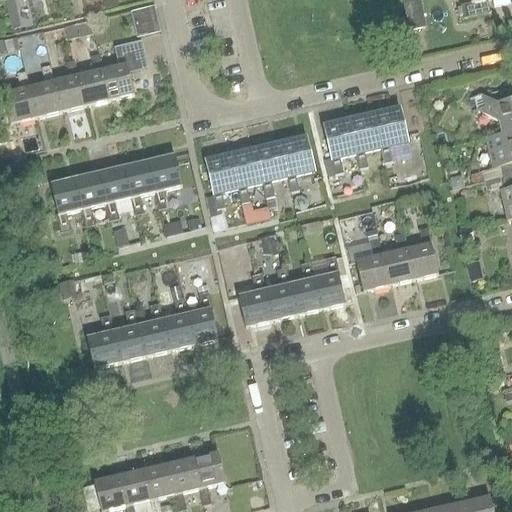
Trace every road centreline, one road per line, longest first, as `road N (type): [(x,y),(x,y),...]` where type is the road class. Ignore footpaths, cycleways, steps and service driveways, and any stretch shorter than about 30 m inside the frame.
road 1 (residential): [(170,0),(199,121),(511,49)]
road 2 (residential): [(511,306),(273,360),(259,371),(287,511)]
